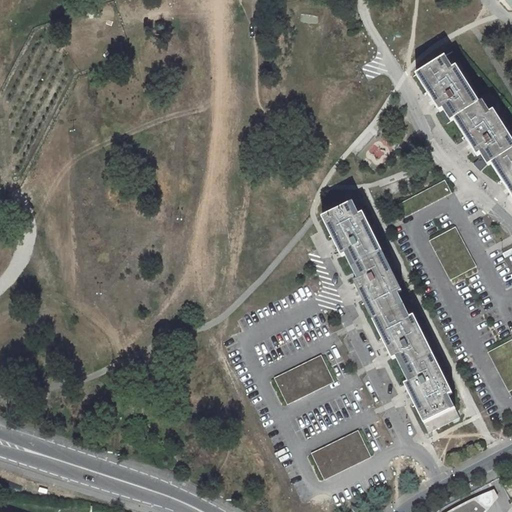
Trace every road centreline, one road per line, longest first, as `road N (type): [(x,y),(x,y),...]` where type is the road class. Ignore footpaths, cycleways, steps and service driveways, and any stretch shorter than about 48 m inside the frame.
road 1 (residential): [(367,0),(118,481)]
road 2 (residential): [(439,490),(321,256)]
road 3 (residential): [(511,221),(443,151),(379,46)]
